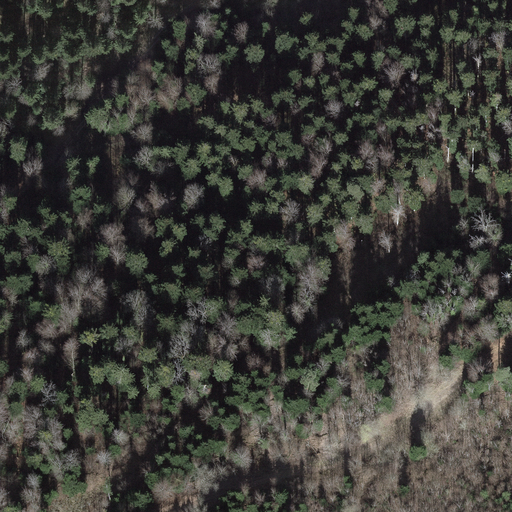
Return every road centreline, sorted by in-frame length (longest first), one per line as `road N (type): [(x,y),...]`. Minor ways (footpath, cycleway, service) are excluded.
road 1 (track): [(165,511),(229,482),(361,441),(511,344)]
road 2 (track): [(210,0),(0,209)]
